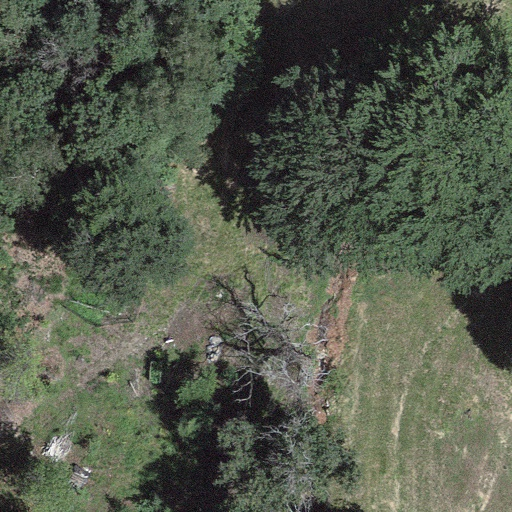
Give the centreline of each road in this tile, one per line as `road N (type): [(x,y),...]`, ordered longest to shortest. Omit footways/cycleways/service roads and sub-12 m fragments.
road 1 (motorway): [(321,511),(511,22)]
road 2 (motorway): [(50,0),(0,141)]
